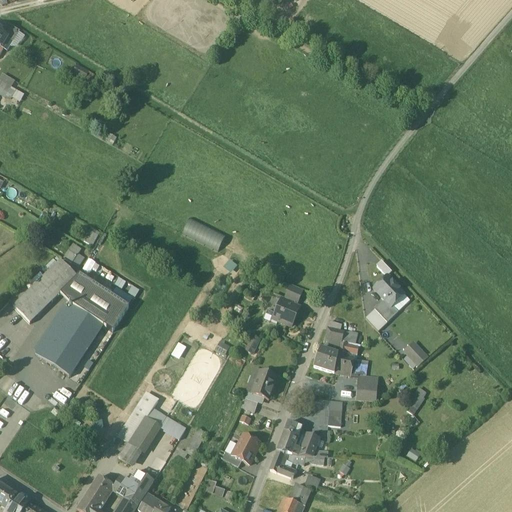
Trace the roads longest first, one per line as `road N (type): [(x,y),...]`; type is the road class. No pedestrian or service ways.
road 1 (track): [(511,15),(380,172),(355,228),(511,390)]
road 2 (track): [(357,221),(2,11)]
road 3 (residential): [(355,228),(250,511)]
road 4 (track): [(421,119),(221,0)]
